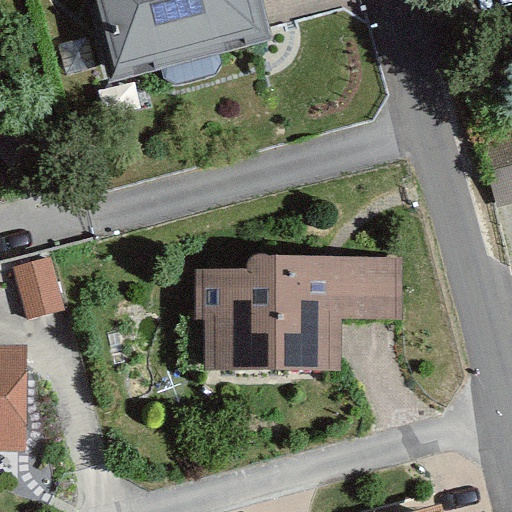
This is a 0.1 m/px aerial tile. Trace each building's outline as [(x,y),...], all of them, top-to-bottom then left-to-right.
[(260,0),(87,0),(109,84),(271,43),(260,0)] [(511,136),(480,145),(496,208),(511,203),(511,136)] [(13,269),(27,321),(65,311),(51,259),(13,269)] [(341,323),(402,323),(402,262),(252,262),(252,280),(205,280),(205,314),(221,314),(221,362),(341,362),(341,323)] [(0,456),(20,457),(23,356),(0,355),(0,456)]
